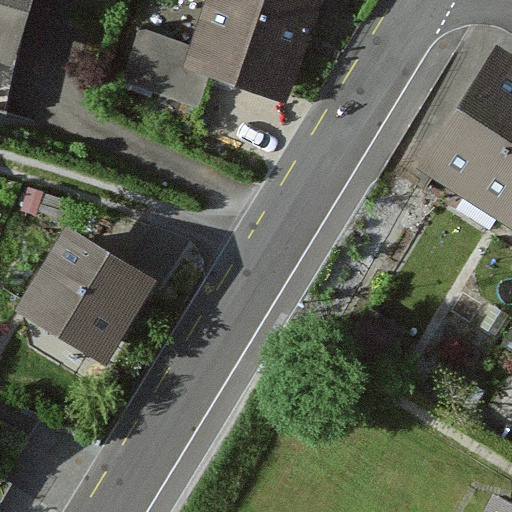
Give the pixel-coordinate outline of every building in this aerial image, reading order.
[(0,0),(0,56),(29,64),(44,0),(0,0)] [(216,0),(190,75),(292,111),(331,0),(216,0)] [(511,54),(507,51),(430,174),(511,225),(511,54)] [(27,319),(116,371),(167,286),(78,233),(27,319)] [(511,511),(511,494),(500,511),(511,511)]
